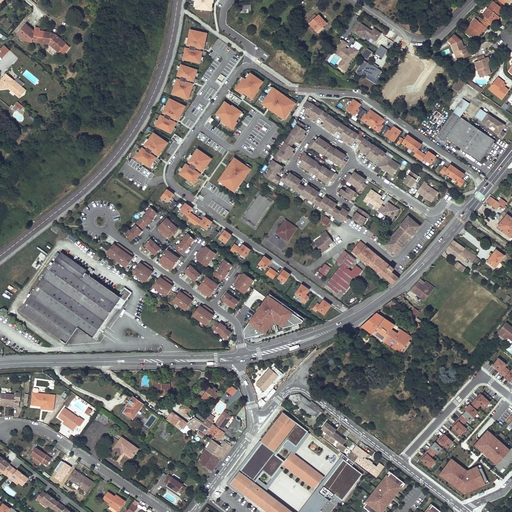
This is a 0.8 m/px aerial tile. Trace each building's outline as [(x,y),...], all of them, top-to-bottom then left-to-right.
[(212,12),(212,0),(191,0),(191,2),(194,3),(193,10),(212,12)] [(497,13),(501,9),(493,2),(487,9),(489,10),(484,16),(494,24),(499,18),(497,16),(496,15),(497,13)] [(251,5),(240,6),(240,13),(251,12),(251,5)] [(310,24),(316,30),(321,26),(322,26),(326,23),(319,15),(317,17),(315,14),(308,20),(311,22),(310,24)] [(473,22),(465,32),(474,39),(477,36),(479,33),(482,35),(487,28),(478,21),(476,24),(473,22)] [(49,43),(50,42),(60,50),(66,43),(56,35),(54,34),(51,33),(40,31),(40,28),(35,28),(34,31),(26,24),(17,35),(24,41),(33,42),(33,41),(33,38),(38,39),(37,41),(49,43)] [(376,41),(381,34),(374,29),(372,31),(361,24),(356,32),(364,38),(366,34),(376,41)] [(198,33),(190,31),(187,45),(189,46),(189,49),(185,48),(183,59),(188,60),(199,63),(200,60),(200,57),(201,54),(205,55),(206,52),(203,51),(201,51),(201,52),(199,51),(200,48),(202,49),(203,44),(204,41),(206,34),(198,32),(198,33)] [(463,46),(460,40),(454,34),(447,41),(450,44),(454,53),(456,52),(458,59),(459,59),(466,56),(471,54),(468,47),(466,47),(464,48),(463,46)] [(346,43),(342,40),(334,51),(343,57),(338,65),(344,70),(349,64),(347,63),(352,56),(353,57),(358,50),(353,47),(352,48),(349,46),(346,50),(343,48),(346,43)] [(50,42),(49,43),(59,51),(60,50),(50,42)] [(64,53),(70,46),(66,43),(60,50),(64,53)] [(10,50),(4,45),(0,50),(2,52),(0,53),(0,55),(3,58),(10,50)] [(388,50),(381,45),(375,54),(382,58),(388,50)] [(372,51),(366,47),(361,55),(367,59),(372,51)] [(476,65),(481,77),(491,73),(489,68),(488,65),(490,65),(491,64),(488,56),(485,57),(478,60),(477,60),(479,64),(476,65)] [(381,71),(364,59),(356,71),(360,74),(362,71),(375,80),(381,71)] [(185,67),(180,66),(177,76),(180,77),(179,80),(176,79),(172,93),(180,96),(188,99),(190,92),(189,91),(190,88),(192,84),(190,83),(191,80),(193,81),(192,82),(194,82),(197,83),(198,80),(194,78),(194,76),(196,73),(196,70),(185,67)] [(258,88),(262,81),(250,73),(249,75),(246,79),(243,78),(239,83),(235,89),(245,96),(246,95),(247,95),(251,98),(252,99),(259,88),(258,88)] [(414,79),(404,93),(412,98),(422,84),(425,86),(429,81),(418,73),(414,79)] [(2,79),(22,95),(25,91),(6,74),(2,79)] [(504,81),(498,76),(490,86),(493,88),(491,90),(501,98),(509,89),(505,86),(502,84),(503,82),(504,81)] [(458,78),(452,87),(459,92),(466,83),(458,78)] [(0,89),(9,88),(14,93),(20,97),(22,95),(2,79),(0,80),(0,89)] [(481,89),(474,84),(472,87),(479,92),(481,89)] [(289,100),(283,96),(284,95),(272,87),(272,88),(269,93),(262,102),(268,106),(268,107),(268,106),(274,109),(272,111),(278,115),(283,118),(283,119),(289,111),(295,104),(294,103),(289,100)] [(358,110),(357,108),(360,104),(353,99),(346,110),(354,116),(356,113),(359,115),(363,110),(360,107),(358,110)] [(460,117),(469,103),(462,99),(453,112),(460,117)] [(160,115),(156,125),(160,127),(160,128),(170,133),(171,131),(173,127),(174,125),(178,127),(180,124),(177,123),(175,122),(175,123),(173,122),(175,119),(177,120),(179,116),(180,113),(181,113),(184,106),(177,103),(169,100),(162,113),(165,114),(164,117),(160,115)] [(384,155),(385,153),(383,152),(383,151),(369,142),(369,143),(367,141),(317,107),(319,103),(316,101),(313,105),(306,100),(303,106),(307,109),(305,112),(311,116),(313,118),(316,120),(319,116),(325,121),(323,124),(326,126),(328,128),(331,130),(334,132),(336,128),(342,133),(340,136),(343,138),(346,140),(349,142),(352,144),(354,140),(357,142),(360,144),(358,148),(361,150),(364,152),(365,150),(369,153),(367,157),(374,161),(376,157),(381,160),(384,155)] [(224,102),(216,114),(217,115),(222,118),(220,120),(220,121),(225,125),(232,129),(239,119),(237,118),(238,116),(241,112),(231,105),(230,106),(224,102)] [(369,126),(377,115),(370,110),(367,115),(365,114),(366,112),(363,110),(359,115),(362,117),(361,119),(369,126)] [(434,125),(441,115),(436,111),(428,121),(434,125)] [(460,117),(453,112),(435,138),(445,145),(448,139),(480,162),(494,141),(460,117)] [(493,132),(498,135),(502,138),(506,132),(502,129),(505,125),(488,114),(482,122),(495,130),(493,132)] [(381,124),(384,120),(377,115),(369,126),(378,132),(380,130),(383,132),(386,126),(383,124),(382,126),(381,124)] [(304,125),(298,122),(268,166),(270,168),(265,176),(277,185),(279,180),(280,179),(275,175),(277,172),(278,172),(280,169),(282,167),(278,164),(282,158),(286,160),(288,157),(289,155),(291,152),(293,149),(290,146),(294,140),(297,143),(299,140),(301,137),(303,134),(305,131),(301,129),(304,125)] [(393,142),(400,131),(393,126),(390,131),(389,130),(390,128),(386,126),(383,132),(386,134),(384,136),(393,142)] [(160,139),(152,134),(144,146),(146,147),(144,150),(141,148),(135,156),(140,160),(139,160),(149,167),(150,165),(152,162),(154,160),(157,162),(159,160),(157,158),(156,157),(155,157),(154,156),(156,154),(157,155),(160,151),(162,149),(167,143),(160,138),(160,139)] [(408,148),(414,140),(407,135),(403,140),(400,138),(396,143),(400,146),(402,143),(408,148)] [(312,139),(308,146),(310,148),(311,147),(323,155),(323,154),(328,157),(328,158),(339,165),(338,166),(341,168),(346,161),(343,160),(344,158),(344,156),(345,155),(335,148),(334,151),(332,151),(327,148),(327,146),(328,144),(319,137),(318,139),(316,139),(315,141),(312,139)] [(414,140),(408,148),(415,153),(413,155),(418,158),(421,153),(417,150),(421,145),(414,140)] [(204,168),(205,165),(206,165),(211,159),(204,154),(204,155),(196,150),(192,156),(188,161),(188,162),(190,164),(188,166),(185,164),(182,169),(180,172),(179,173),(184,176),(183,176),(189,181),(192,183),(193,183),(198,176),(201,179),(203,176),(201,174),(200,173),(199,174),(198,173),(199,170),(201,171),(204,168)] [(430,164),(435,156),(428,151),(425,155),(421,153),(418,158),(422,161),(423,159),(430,164)] [(306,154),(304,152),(299,159),(302,161),(300,163),(301,164),(300,166),(309,172),(311,170),(312,170),(315,171),(318,173),(318,175),(317,177),(326,183),(327,182),(329,181),(330,180),(332,181),(337,174),(334,173),(334,174),(322,166),(322,167),(319,165),(317,164),(317,163),(306,155),(306,154)] [(381,160),(377,165),(381,168),(381,167),(387,171),(387,172),(392,176),(399,165),(384,155),(381,160)] [(242,181),(250,169),(245,165),(235,159),(231,164),(232,165),(228,170),(226,169),(218,180),(219,181),(224,184),(227,186),(226,186),(233,191),(234,191),(237,186),(241,180),(242,181)] [(443,166),(440,172),(443,175),(444,173),(451,177),(457,169),(450,164),(447,169),(443,166)] [(461,179),(464,174),(457,169),(451,177),(458,182),(457,184),(460,186),(464,181),(461,179)] [(410,187),(418,176),(411,171),(403,183),(410,187)] [(352,175),(348,173),(345,179),(362,191),(366,185),(363,183),(365,179),(354,172),(352,175)] [(286,177),(283,175),(280,179),(279,180),(342,222),(348,213),(345,211),(342,209),(340,212),(334,208),(336,205),(333,203),(328,199),(324,197),(322,201),(316,196),(318,193),(315,191),(310,187),(306,185),(304,189),(298,184),(300,181),(297,179),(295,177),(292,175),(289,173),(286,177)] [(438,192),(426,185),(427,184),(423,181),(417,192),(420,194),(421,193),(425,196),(424,197),(431,202),(438,192)] [(341,189),(339,193),(350,200),(354,195),(353,195),(355,192),(348,187),(345,192),(341,189)] [(167,202),(173,194),(166,189),(160,197),(167,202)] [(381,197),(370,189),(363,200),(367,203),(374,207),(376,205),(379,207),(381,205),(383,201),(380,199),(381,197)] [(243,218),(255,226),(272,201),(260,193),(243,218)] [(491,197),(487,202),(498,209),(499,208),(498,207),(500,204),(491,197)] [(391,220),(398,209),(387,202),(384,207),(381,205),(377,211),(391,220)] [(189,212),(192,208),(185,203),(179,211),(186,216),(189,212)] [(141,230),(147,224),(148,225),(153,219),(152,219),(157,213),(151,207),(145,213),(146,214),(141,219),(140,218),(135,224),(136,225),(130,231),(129,230),(124,235),(131,241),(136,236),(137,237),(142,231),(141,230)] [(368,214),(359,208),(352,219),(361,225),(368,214)] [(503,221),(500,224),(503,227),(510,217),(508,215),(503,221)] [(407,238),(409,236),(408,235),(410,233),(411,235),(419,226),(408,216),(400,225),(401,226),(392,235),(393,236),(387,243),(397,251),(403,244),(402,244),(407,238)] [(201,221),(199,225),(206,230),(211,222),(204,217),(201,221)] [(325,217),(321,222),(323,224),(322,225),(323,226),(324,224),(327,226),(331,220),(325,217)] [(500,224),(499,226),(502,229),(502,230),(510,237),(511,234),(511,218),(510,217),(503,227),(500,224)] [(161,230),(159,232),(165,237),(167,235),(170,238),(176,231),(176,227),(168,220),(165,220),(158,227),(161,230)] [(282,230),(287,222),(285,220),(279,228),(282,230)] [(286,241),(295,228),(287,222),(282,230),(279,228),(275,233),(286,241)] [(70,233),(61,227),(58,232),(66,238),(70,233)] [(287,242),(297,229),(295,228),(286,241),(287,242)] [(225,243),(231,235),(224,231),(218,238),(225,243)] [(333,242),(326,232),(320,235),(321,238),(314,242),(321,253),(324,251),(322,249),(327,245),(333,242)] [(189,245),(194,240),(188,234),(182,239),(183,240),(178,245),(177,245),(174,248),(181,254),(183,251),(184,252),(190,246),(189,245)] [(161,249),(150,239),(144,245),(145,246),(154,255),(155,256),(161,249)] [(359,241),(352,251),(392,284),(399,278),(391,272),(394,269),(386,263),(365,245),(365,246),(359,241)] [(453,241),(446,249),(465,262),(467,258),(472,262),(473,261),(475,257),(476,256),(460,245),(453,241)] [(107,252),(108,255),(124,267),(127,266),(133,258),(130,256),(131,253),(124,248),(123,251),(120,248),(121,246),(118,244),(116,246),(113,244),(107,252)] [(244,257),(250,249),(243,244),(237,252),(244,257)] [(154,255),(145,246),(143,248),(153,257),(154,255)] [(208,265),(214,256),(214,252),(206,246),(204,250),(201,248),(196,255),(199,257),(196,260),(204,265),(208,265)] [(496,249),(487,261),(495,267),(498,269),(502,264),(499,262),(504,255),(496,249)] [(172,270),(178,260),(175,258),(176,257),(170,252),(169,253),(166,251),(159,261),(162,263),(162,264),(161,265),(167,270),(168,268),(168,267),(172,270)] [(342,265),(326,285),(337,293),(340,289),(345,293),(362,270),(356,266),(351,272),(347,269),(355,259),(345,251),(337,261),(342,265)] [(61,253),(19,311),(65,344),(77,327),(93,338),(116,305),(120,308),(131,293),(124,288),(118,296),(85,273),(87,271),(61,253)] [(265,269),(271,261),(264,256),(258,264),(265,269)] [(227,271),(232,265),(225,260),(220,266),(221,267),(217,273),(216,272),(213,276),(220,281),(223,277),(224,278),(228,272),(227,271)] [(458,262),(454,266),(460,270),(463,266),(458,262)] [(134,271),(135,274),(144,281),(147,280),(153,272),(150,270),(152,268),(144,263),(143,265),(140,263),(134,271)] [(325,264),(319,272),(325,276),(330,268),(325,264)] [(201,275),(190,265),(184,271),(185,272),(194,281),(195,282),(201,275)] [(284,283),(290,275),(283,270),(277,278),(284,283)] [(317,271),(315,275),(321,280),(324,276),(317,271)] [(194,281),(185,272),(183,274),(192,283),(194,281)] [(251,279),(243,273),(241,276),(239,275),(234,282),(236,283),(234,286),(242,292),(245,292),(252,282),(251,279)] [(154,285),(154,288),(164,295),(167,294),(173,286),(170,284),(171,282),(164,277),(163,279),(160,277),(154,285)] [(208,280),(205,278),(198,287),(201,289),(201,291),(200,291),(206,296),(207,295),(207,294),(211,296),(218,286),(215,284),(215,283),(209,279),(208,280)] [(420,279),(411,289),(426,300),(432,292),(423,285),(425,282),(420,279)] [(425,282),(423,285),(432,292),(434,288),(426,281),(425,282)] [(305,295),(307,292),(304,290),(306,288),(301,285),(295,294),(302,299),(300,301),(304,303),(308,297),(305,295)] [(183,293),(179,291),(174,299),(174,303),(184,309),(187,309),(193,301),(190,298),(191,296),(184,291),(183,293)] [(302,323),(304,318),(270,295),(271,293),(269,292),(265,297),(266,298),(259,308),(260,308),(258,312),(257,311),(244,330),(245,339),(252,337),(262,334),(262,335),(267,334),(266,331),(274,321),(284,328),(302,323)] [(239,302),(226,293),(221,300),(222,300),(233,308),(234,309),(239,302)] [(405,296),(403,294),(394,299),(393,300),(416,318),(421,312),(420,311),(421,310),(419,309),(418,310),(402,297),(405,296)] [(233,308),(222,300),(221,302),(232,310),(233,308)] [(392,300),(383,306),(385,309),(388,307),(392,309),(396,303),(392,300)] [(324,315),(330,305),(326,302),(325,304),(322,302),(319,305),(316,303),(312,309),(315,311),(317,310),(324,315)] [(194,314),(194,317),(204,324),(208,324),(214,316),(210,314),(212,311),(204,306),(202,308),(199,305),(194,314)] [(376,313),(361,326),(384,342),(391,330),(394,325),(376,313)] [(232,333),(225,328),(226,327),(220,323),(219,324),(216,322),(211,329),(214,331),(215,330),(221,334),(220,335),(226,340),(232,333)] [(511,326),(506,322),(498,333),(506,340),(508,337),(511,340),(511,326)] [(391,330),(384,342),(400,353),(409,341),(408,340),(411,336),(401,329),(397,334),(391,330)] [(491,365),(511,381),(511,367),(510,370),(506,366),(508,363),(499,356),(491,365)] [(270,369),(256,383),(265,391),(278,376),(270,369)] [(165,380),(153,380),(153,389),(159,389),(160,396),(170,396),(170,385),(165,385),(165,384),(165,380)] [(233,395),(238,389),(231,384),(226,391),(233,395)] [(209,387),(200,398),(205,402),(209,397),(214,401),(219,395),(218,394),(220,393),(216,390),(216,389),(216,388),(215,388),(214,388),(213,388),(212,389),(209,387)] [(266,396),(270,398),(276,390),(273,387),(266,396)] [(33,391),(32,407),(41,408),(43,408),(43,411),(53,411),(54,396),(38,395),(38,392),(37,390),(34,390),(33,391)] [(481,405),(484,408),(491,401),(481,392),(471,402),(477,408),(481,405)] [(1,393),(0,404),(7,404),(15,405),(15,407),(19,407),(20,401),(15,400),(16,395),(1,393)] [(290,395),(289,397),(302,407),(307,400),(299,394),(290,395)] [(133,419),(144,404),(133,396),(128,404),(129,405),(127,408),(126,409),(125,411),(126,412),(126,414),(127,415),(129,416),(133,419)] [(266,403),(261,398),(258,402),(260,407),(262,408),(266,403)] [(310,402),(307,400),(302,407),(310,413),(310,412),(316,417),(320,411),(322,413),(323,411),(319,408),(319,407),(311,401),(310,402)] [(471,403),(451,425),(461,434),(468,427),(465,425),(479,410),(471,403)] [(63,409),(57,418),(63,422),(68,425),(67,427),(73,431),(77,425),(75,423),(78,418),(63,409)] [(308,431),(282,412),(260,441),(261,442),(264,444),(261,448),(258,446),(248,460),(250,462),(247,466),(245,464),(231,481),(243,490),(241,493),(266,511),(291,511),(254,483),(263,472),(271,478),(282,465),(314,489),(324,477),(291,452),(284,461),(276,455),(287,440),(296,447),(308,431)] [(187,424),(172,413),(168,418),(183,428),(187,424)] [(217,425),(215,426),(224,433),(226,430),(223,428),(231,417),(225,413),(223,414),(217,421),(217,425)] [(214,418),(209,414),(206,419),(212,424),(213,422),(211,421),(214,418)] [(108,420),(101,416),(98,420),(105,425),(108,420)] [(195,418),(191,424),(199,429),(206,419),(203,417),(200,421),(195,418)] [(226,430),(224,433),(232,438),(241,426),(241,421),(235,418),(226,430)] [(212,424),(206,419),(199,429),(204,433),(205,432),(209,435),(210,433),(220,440),(224,433),(215,426),(212,424)] [(167,433),(171,427),(161,420),(157,426),(163,431),(160,435),(166,440),(170,435),(167,433)] [(336,428),(326,421),(321,428),(327,432),(324,436),(333,443),(336,438),(340,441),(337,445),(344,450),(347,445),(344,443),(347,439),(335,430),(336,428)] [(511,460),(511,448),(488,428),(474,445),(504,470),(511,460)] [(437,440),(448,448),(454,440),(443,432),(437,440)] [(138,449),(121,437),(113,449),(121,454),(123,451),(132,457),(138,449)] [(212,440),(206,449),(221,460),(222,460),(232,447),(230,445),(231,444),(228,442),(227,443),(224,441),(220,446),(217,444),(212,440)] [(436,441),(419,457),(430,467),(436,460),(433,457),(443,447),(436,441)] [(52,459),(36,448),(32,454),(48,465),(52,459)] [(355,448),(349,456),(375,476),(379,471),(380,472),(385,466),(380,463),(377,467),(364,458),(367,454),(362,449),(360,451),(355,448)] [(221,460),(206,449),(198,462),(209,469),(212,472),(221,460)] [(354,463),(343,454),(340,458),(343,460),(318,492),(328,500),(329,501),(334,495),(342,500),(362,474),(351,466),(354,463)] [(4,459),(0,455),(0,467),(5,471),(3,473),(11,479),(12,477),(20,482),(23,485),(29,478),(24,475),(23,476),(22,474),(22,473),(18,470),(17,471),(10,465),(10,464),(6,460),(5,461),(3,460),(4,459)] [(451,457),(439,474),(464,493),(489,483),(481,463),(468,469),(451,457)] [(343,460),(340,458),(298,511),(318,511),(328,500),(318,492),(343,460)] [(75,470),(69,479),(88,491),(94,482),(80,473),(79,475),(77,474),(78,472),(75,470)] [(393,498),(402,487),(400,486),(403,482),(391,472),(388,476),(386,475),(378,486),(381,488),(379,491),(376,488),(372,493),(375,495),(373,498),(370,496),(365,502),(366,503),(364,506),(370,511),(382,511),(388,504),(387,503),(392,497),(393,498)] [(167,475),(163,482),(167,484),(166,485),(170,488),(171,487),(173,488),(173,489),(177,492),(177,491),(181,485),(182,484),(167,475)] [(243,490),(231,481),(229,484),(241,493),(243,490)] [(124,504),(126,500),(118,495),(117,497),(115,496),(108,491),(104,498),(111,502),(110,504),(119,510),(123,503),(124,504)] [(49,506),(53,509),(58,502),(54,498),(53,499),(51,498),(52,497),(47,493),(46,494),(43,492),(36,500),(40,502),(42,501),(49,506)] [(53,509),(57,511),(62,505),(58,502),(53,509)]
